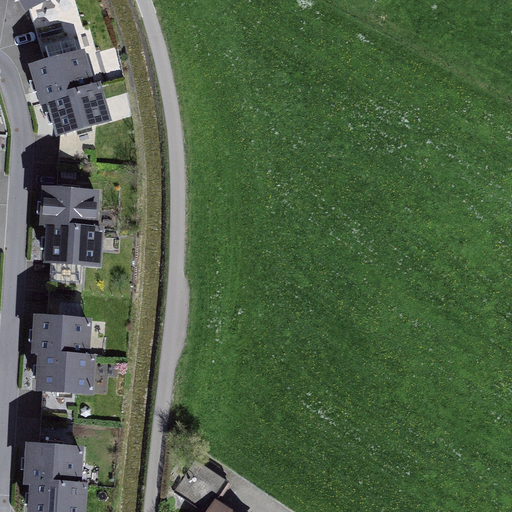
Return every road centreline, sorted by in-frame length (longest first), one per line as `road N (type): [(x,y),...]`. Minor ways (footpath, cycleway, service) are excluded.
road 1 (residential): [(143,0),(178,159),(179,242),(152,511)]
road 2 (residential): [(0,63),(22,139),(0,471)]
